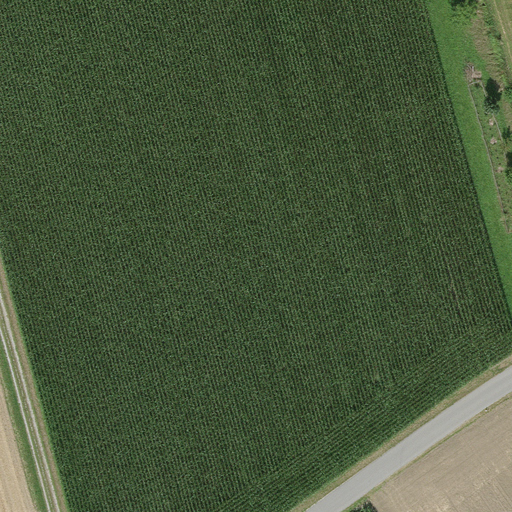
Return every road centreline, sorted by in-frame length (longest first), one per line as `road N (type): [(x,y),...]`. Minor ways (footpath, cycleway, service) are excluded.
road 1 (unclassified): [(326,511),(511,389)]
road 2 (track): [(0,303),(55,511)]
